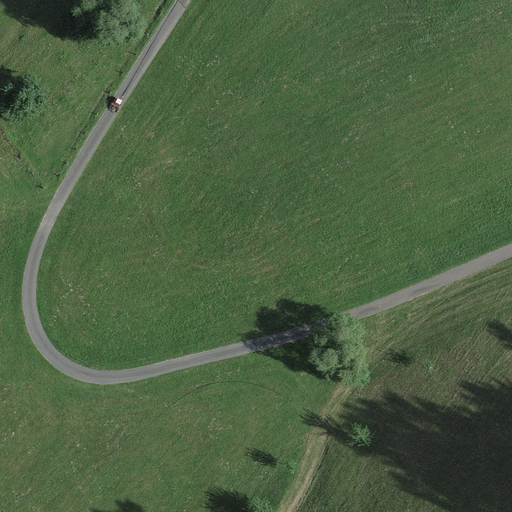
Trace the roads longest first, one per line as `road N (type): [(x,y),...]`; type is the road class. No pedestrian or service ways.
road 1 (track): [(320,325),(147,361),(82,353),(45,309),(53,233),(193,0)]
road 2 (track): [(511,240),(320,325)]
